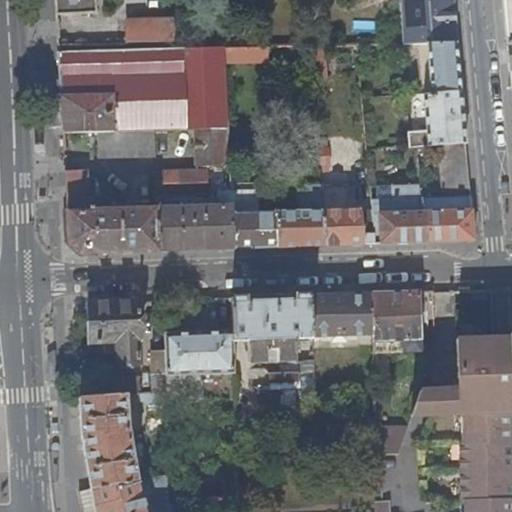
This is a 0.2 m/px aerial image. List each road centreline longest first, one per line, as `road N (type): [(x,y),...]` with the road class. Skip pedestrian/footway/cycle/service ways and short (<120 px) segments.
road 1 (residential): [(0,280),(497,265)]
road 2 (residential): [(497,265),(476,0)]
road 3 (tertiary): [(9,511),(0,385)]
